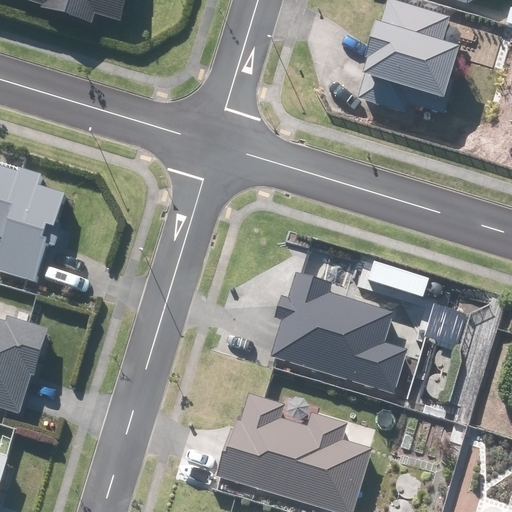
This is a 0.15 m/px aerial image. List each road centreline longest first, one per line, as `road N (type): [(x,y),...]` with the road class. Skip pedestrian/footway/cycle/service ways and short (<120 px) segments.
road 1 (residential): [(217,147),(105,511)]
road 2 (residential): [(217,147),(511,237)]
road 3 (residential): [(0,78),(217,147)]
road 4 (residential): [(262,0),(217,147)]
